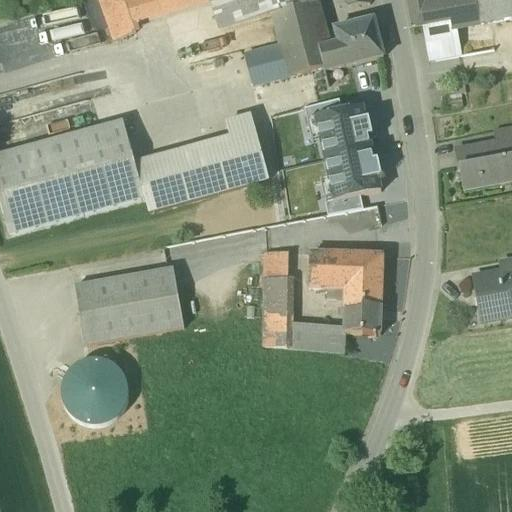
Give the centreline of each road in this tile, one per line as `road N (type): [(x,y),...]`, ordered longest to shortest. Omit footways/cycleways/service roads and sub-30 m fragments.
road 1 (tertiary): [(387,0),(414,155),(419,291),(408,361),(351,511)]
road 2 (track): [(0,314),(58,511)]
road 3 (track): [(383,429),(511,412)]
